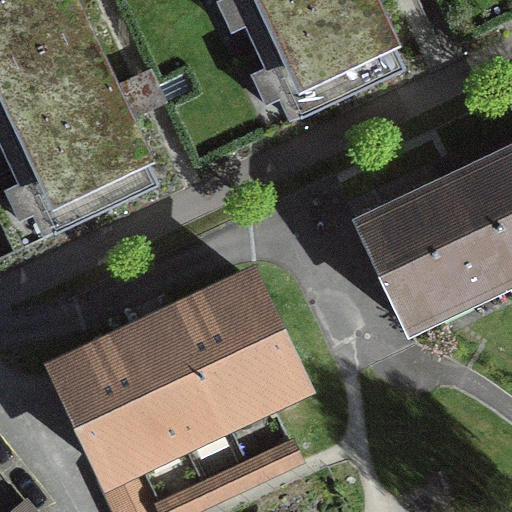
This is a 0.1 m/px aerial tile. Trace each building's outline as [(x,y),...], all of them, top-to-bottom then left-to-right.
[(0,0),(0,63),(75,30),(62,0),(0,0)] [(405,77),(368,0),(222,0),(286,134),(405,77)] [(152,199),(75,30),(0,63),(0,159),(40,249),(152,199)] [(511,134),(357,205),(416,334),(511,290),(511,134)] [(257,257),(43,355),(99,482),(148,460),(316,383),(257,257)] [(170,511),(148,460),(99,482),(112,511),(170,511)]
